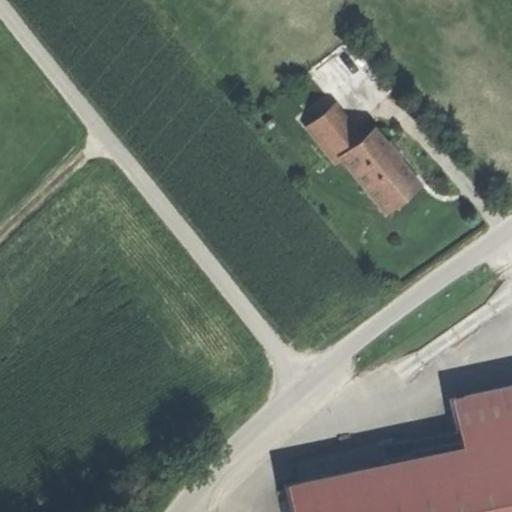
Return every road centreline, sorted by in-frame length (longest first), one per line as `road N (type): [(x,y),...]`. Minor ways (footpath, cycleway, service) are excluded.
road 1 (unclassified): [(511,230),(293,382),(175,511)]
road 2 (track): [(0,235),(103,140)]
